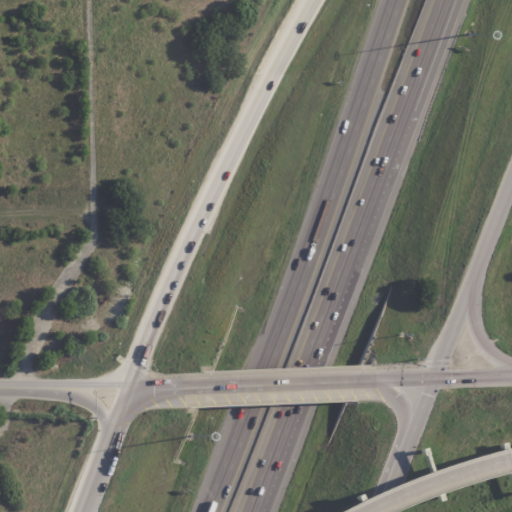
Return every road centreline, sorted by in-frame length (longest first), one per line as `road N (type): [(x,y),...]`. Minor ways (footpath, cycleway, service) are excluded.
road 1 (motorway): [(390,0),(203,511)]
road 2 (secondary): [(312,0),(116,427)]
road 3 (secondary): [(404,447),(511,160)]
road 4 (motorway): [(249,511),(348,252)]
road 5 (motorway): [(348,252),(454,0)]
road 6 (motorway): [(348,252),(437,0)]
road 7 (secondary): [(358,379),(189,385)]
road 8 (motorway): [(511,455),(358,511)]
road 9 (secondary): [(511,374),(358,379)]
road 10 (tertiary): [(0,388),(132,386)]
